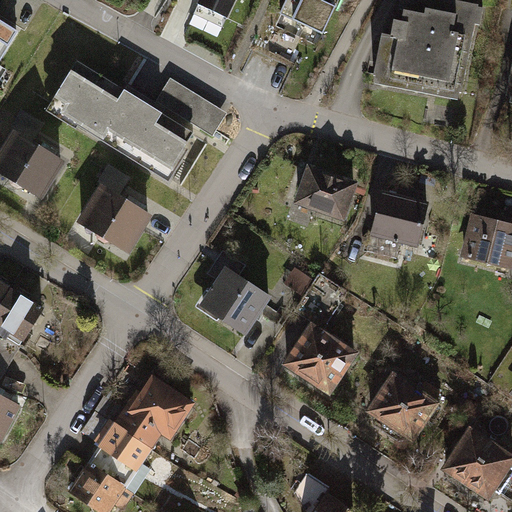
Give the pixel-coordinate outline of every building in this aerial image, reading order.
[(238,0),(200,0),(198,6),(228,21),(238,0)] [(290,0),(276,29),(316,48),(338,0),(290,0)] [(398,1),(395,22),(392,36),(387,35),(385,46),(376,45),(368,99),(460,113),(472,35),(477,36),(481,13),(398,1)] [(0,67),(20,33),(0,21),(0,67)] [(79,67),(50,115),(167,186),(196,138),(79,67)] [(0,181),(44,208),(68,168),(12,134),(0,154),(0,181)] [(101,182),(123,194),(133,176),(111,163),(101,182)] [(299,172),(288,214),(342,229),(353,187),(299,172)] [(129,263),(154,221),(101,190),(77,232),(129,263)] [(428,212),(379,202),(368,248),(417,259),(428,212)] [(511,218),(471,210),(461,257),(511,267),(511,218)] [(225,264),(199,301),(244,333),(270,295),(225,264)] [(0,305),(10,290),(0,284),(0,305)] [(0,305),(0,328),(20,340),(40,309),(10,290),(0,305)] [(311,319),(282,364),(333,396),(361,350),(311,319)] [(443,396),(394,366),(367,411),(416,440),(443,396)] [(186,407),(150,378),(96,446),(132,475),(150,453),(175,422),(186,407)] [(0,400),(0,447),(20,412),(0,400)] [(511,466),(511,448),(471,423),(442,468),(492,499),(511,466)] [(111,511),(126,487),(83,462),(66,492),(101,511),(111,511)] [(347,511),(349,510),(320,492),(307,511),(347,511)]
